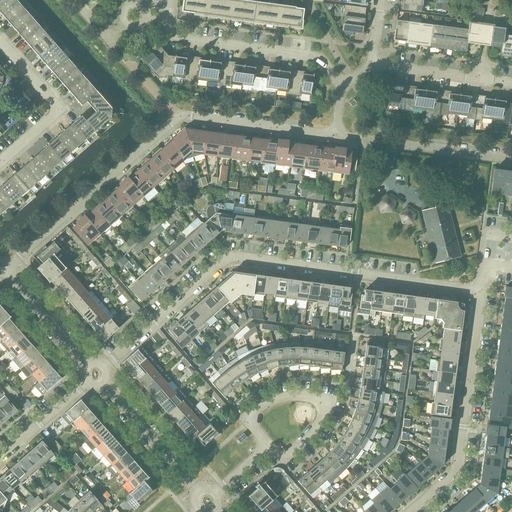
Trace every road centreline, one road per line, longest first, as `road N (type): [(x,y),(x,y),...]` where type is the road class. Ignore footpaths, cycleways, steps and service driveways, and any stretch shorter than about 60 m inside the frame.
road 1 (residential): [(411,511),(458,466),(481,291),(237,256),(219,262),(94,374)]
road 2 (residential): [(3,271),(177,118),(335,135)]
road 3 (residential): [(338,84),(318,57),(171,36),(169,0)]
road 4 (residential): [(265,446),(244,422),(250,413),(285,396),(325,399),(318,426),(278,461)]
road 5 (residential): [(335,135),(511,158)]
road 6 (residential): [(207,500),(94,374)]
road 7 (residential): [(0,41),(59,108),(0,161)]
road 8 (residential): [(371,65),(511,84)]
road 9 (residential): [(94,374),(3,271)]
road 10 (residential): [(0,456),(94,374)]
